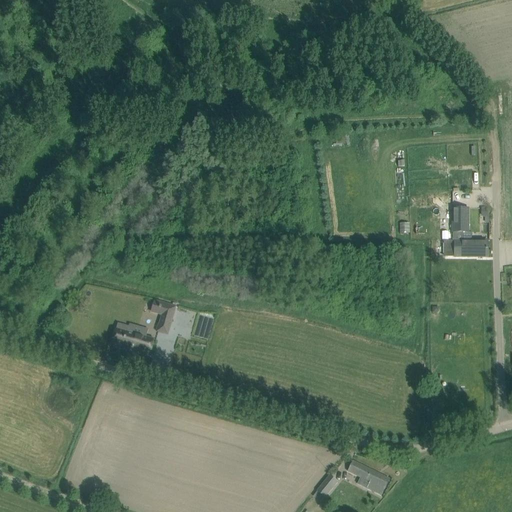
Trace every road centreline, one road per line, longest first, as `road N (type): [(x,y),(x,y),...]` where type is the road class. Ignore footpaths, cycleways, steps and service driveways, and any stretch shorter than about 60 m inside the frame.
road 1 (unclassified): [(0,337),(374,445),(433,446),(503,427)]
road 2 (unclassified): [(503,427),(488,132),(478,100)]
road 3 (track): [(478,100),(395,0)]
